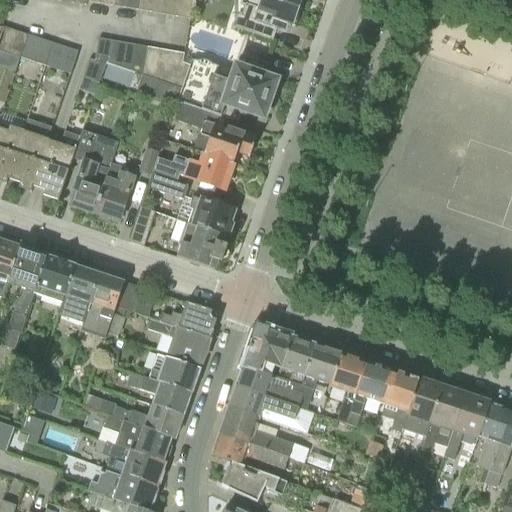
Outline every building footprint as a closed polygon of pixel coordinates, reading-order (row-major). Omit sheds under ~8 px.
[(140,0),(125,0),(125,8),(139,10),(140,0)] [(151,12),(152,0),(140,0),(139,10),(151,12)] [(164,14),(166,0),(152,0),(151,12),(164,14)] [(177,17),(179,0),(166,0),(164,14),(177,17)] [(179,0),(177,17),(190,19),(193,0),(179,0)] [(275,31),(285,34),(288,26),(295,28),(301,12),(264,0),(244,0),(243,6),(247,7),(243,19),(238,18),(235,28),(272,41),(275,31)] [(264,0),(301,12),(304,0),(264,0)] [(8,56),(16,32),(4,28),(3,30),(0,39),(0,62),(6,64),(8,56)] [(21,60),(29,36),(16,32),(8,56),(21,60)] [(33,64),(41,40),(29,36),(21,60),(33,64)] [(94,63),(89,62),(84,79),(100,85),(102,77),(106,65),(111,41),(98,39),(94,63)] [(46,68),(53,44),(41,40),(33,64),(46,68)] [(123,43),(111,41),(106,65),(118,69),(123,43)] [(130,73),(135,45),(123,43),(118,69),(130,73)] [(46,68),(57,72),(65,48),(53,44),(46,68)] [(148,47),(135,45),(130,73),(141,77),(148,47)] [(159,49),(148,47),(141,77),(154,81),(159,49)] [(78,52),(65,48),(57,72),(70,77),(78,52)] [(171,52),(159,49),(154,81),(158,83),(157,83),(166,85),(171,52)] [(185,54),(171,52),(166,85),(182,91),(191,66),(183,63),(185,54)] [(237,124),(241,111),(263,119),(276,83),(263,79),(267,67),(240,58),(231,85),(214,79),(218,68),(213,66),(209,63),(205,62),(201,62),(197,63),(192,62),(191,66),(182,91),(178,103),(181,105),(219,118),(237,124)] [(178,103),(182,91),(166,85),(157,83),(151,99),(176,107),(178,103)] [(249,159),(256,141),(216,127),(219,118),(181,105),(176,122),(203,131),(201,136),(199,135),(194,151),(195,152),(234,165),(237,155),(249,159)] [(10,127),(8,134),(0,131),(0,177),(7,180),(23,133),(10,127)] [(72,160),(84,164),(70,207),(94,215),(104,188),(106,180),(111,167),(117,150),(92,141),(94,136),(82,132),(79,138),(80,138),(72,160)] [(47,140),(23,133),(7,180),(5,186),(6,186),(8,181),(32,189),(47,147),(46,147),(48,141),(47,140)] [(58,203),(72,160),(80,138),(79,138),(65,133),(61,145),(59,145),(57,150),(47,147),(32,189),(30,194),(31,195),(33,189),(59,197),(57,203),(58,203)] [(160,154),(148,150),(140,174),(151,177),(152,176),(157,160),(158,160),(160,154)] [(180,177),(224,192),(234,165),(195,152),(192,162),(175,157),(172,165),(158,160),(157,160),(152,176),(177,185),(178,184),(180,177)] [(134,180),(120,175),(122,170),(111,167),(106,180),(104,188),(94,215),(119,224),(134,180)] [(188,188),(178,184),(177,185),(152,176),(151,177),(147,189),(165,195),(173,198),(184,201),(188,188)] [(230,224),(234,213),(193,198),(189,210),(192,211),(188,226),(226,239),(227,237),(228,237),(232,225),(230,224)] [(129,244),(145,249),(156,214),(140,209),(129,244)] [(177,259),(214,272),(218,262),(222,264),(222,262),(227,260),(229,254),(226,250),(227,248),(224,245),(226,239),(188,226),(177,259)] [(18,248),(0,242),(0,298),(3,300),(9,284),(7,284),(18,248)] [(21,288),(7,331),(20,335),(33,294),(44,257),(18,248),(7,284),(9,284),(21,288)] [(62,304),(74,267),(44,257),(33,294),(62,304)] [(62,304),(63,304),(59,317),(82,324),(98,275),(74,267),(62,304)] [(98,275),(82,324),(85,325),(82,334),(105,341),(106,338),(115,309),(124,284),(98,275)] [(126,313),(126,312),(130,314),(139,289),(124,284),(115,309),(126,313)] [(216,314),(186,305),(182,317),(173,314),(171,318),(163,316),(161,324),(210,340),(217,322),(218,318),(216,314)] [(124,319),(126,313),(115,309),(106,338),(117,341),(119,336),(121,337),(126,319),(124,319)] [(210,340),(161,324),(151,321),(148,331),(163,336),(156,352),(201,368),(210,340)] [(281,369),(291,340),(263,330),(254,334),(242,369),(270,377),(270,376),(273,367),(281,369)] [(302,387),(315,348),(291,340),(281,369),(291,373),(288,383),(302,387)] [(342,357),(315,348),(302,387),(313,391),(316,381),(330,386),(331,386),(342,357)] [(191,395),(200,371),(158,356),(149,380),(191,395)] [(346,425),(366,365),(342,357),(331,386),(330,386),(329,387),(347,394),(337,422),(346,425)] [(356,428),(366,400),(381,405),(392,374),(366,365),(346,425),(356,428)] [(306,412),(313,391),(302,387),(288,383),(272,377),(270,376),(270,377),(242,369),(235,388),(297,409),(306,412)] [(417,383),(392,374),(381,405),(384,406),(380,417),(394,421),(391,430),(400,433),(417,383)] [(127,386),(138,391),(156,397),(151,409),(183,420),(191,395),(149,380),(149,381),(130,375),(127,386)] [(56,395),(59,386),(53,383),(50,392),(56,395)] [(423,441),(440,391),(417,383),(400,433),(423,441)] [(228,410),(257,420),(258,419),(307,435),(314,414),(308,412),(306,412),(297,409),(235,388),(228,410)] [(423,441),(425,442),(422,451),(432,454),(435,445),(447,448),(464,399),(440,391),(423,441)] [(33,410),(51,416),(56,401),(38,395),(33,410)] [(448,449),(447,453),(445,459),(453,462),(455,455),(463,434),(476,438),(477,437),(489,407),(464,399),(447,448),(448,449)] [(477,437),(485,440),(477,463),(476,467),(484,470),(477,490),(482,491),(484,486),(510,412),(489,405),(489,407),(477,437)] [(183,420),(151,409),(148,418),(131,412),(131,413),(117,409),(113,419),(171,441),(172,440),(173,441),(175,434),(177,435),(183,420)] [(287,461),(287,459),(304,465),(309,451),(292,446),(253,432),(257,420),(228,410),(219,437),(287,461)] [(511,448),(511,412),(510,412),(484,486),(496,489),(501,475),(510,448),(511,448)] [(108,418),(104,430),(120,435),(116,447),(135,454),(165,465),(167,466),(167,465),(172,448),(169,447),(171,441),(113,419),(108,418)] [(22,431),(40,438),(45,426),(26,419),(22,431)] [(0,447),(7,450),(13,433),(0,427),(0,447)] [(219,437),(212,457),(232,464),(241,467),(244,458),(283,471),(287,461),(219,437)] [(121,477),(156,490),(158,485),(161,486),(164,475),(162,474),(165,465),(135,454),(116,447),(100,441),(98,441),(95,453),(125,464),(121,477)] [(365,456),(379,461),(384,448),(370,443),(365,456)] [(221,488),(257,505),(264,489),(282,497),(288,484),(241,467),(232,464),(221,488)] [(121,477),(117,489),(92,480),(89,492),(101,497),(113,501),(145,511),(148,511),(152,504),(154,504),(158,494),(155,493),(156,490),(121,477)] [(145,511),(113,501),(101,497),(89,492),(86,500),(90,501),(88,506),(102,511),(101,511),(145,511)] [(361,511),(366,499),(354,495),(350,507),(361,511)] [(375,511),(381,499),(368,495),(363,511),(364,511),(375,511)] [(381,499),(375,511),(387,511),(391,502),(381,499)] [(362,511),(363,511),(361,511),(350,507),(334,501),(329,511),(362,511)] [(0,511),(14,511),(16,507),(2,502),(0,507),(0,511)]
